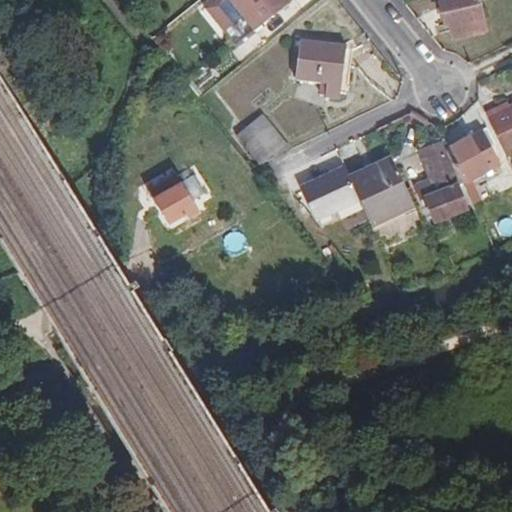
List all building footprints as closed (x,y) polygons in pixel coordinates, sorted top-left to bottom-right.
[(241,19),(225,0),(218,0),(204,11),(222,34),(241,19)] [(285,0),(225,0),(241,19),(254,36),(290,6),(285,0)] [(449,25),(454,42),(486,34),(477,0),(449,0),(450,3),(442,6),(446,26),(449,25)] [(328,87),(327,100),(340,103),(344,49),(296,43),(292,82),(328,87)] [(184,68),(180,71),(198,96),(211,86),(205,78),(197,84),(184,68)] [(484,119),(504,162),(511,158),(511,110),(508,113),(505,109),(484,119)] [(245,134),(260,167),(290,152),(274,120),(245,134)] [(482,139),(446,156),(461,188),(498,170),(482,139)] [(426,200),(436,224),(466,211),(435,143),(417,151),(437,195),(426,200)] [(348,183),(356,202),(370,231),(415,211),(391,162),(348,183)] [(348,183),(341,171),(298,192),(313,223),(356,202),(348,183)] [(179,191),(153,207),(168,235),(196,219),(179,191)]
